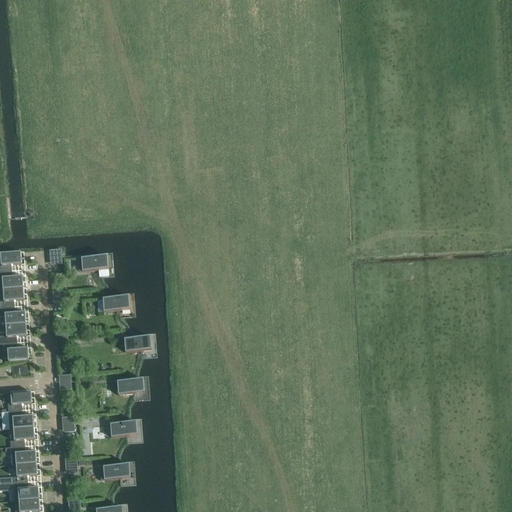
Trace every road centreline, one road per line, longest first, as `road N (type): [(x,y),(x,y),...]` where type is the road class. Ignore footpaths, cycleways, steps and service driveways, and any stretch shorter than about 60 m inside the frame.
road 1 (residential): [(52,383),(42,254)]
road 2 (residential): [(61,511),(52,383)]
